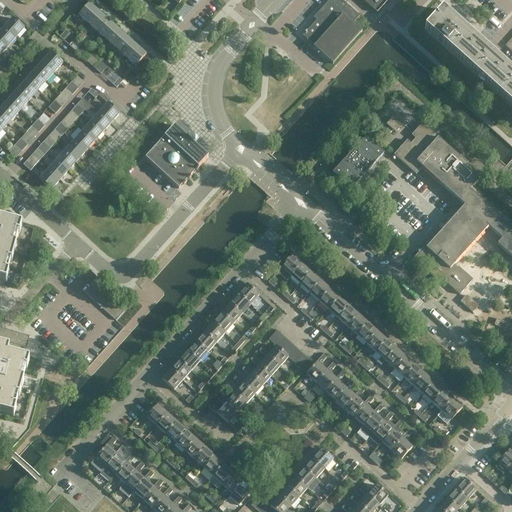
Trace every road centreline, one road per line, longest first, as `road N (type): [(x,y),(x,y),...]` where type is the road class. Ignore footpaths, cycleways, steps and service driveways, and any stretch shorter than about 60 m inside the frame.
road 1 (residential): [(299,202),(511,391)]
road 2 (residential): [(241,149),(128,272),(107,270),(78,245)]
road 3 (residential): [(276,0),(215,75),(213,112),(241,149)]
road 4 (residential): [(95,498),(63,468),(147,374)]
road 5 (residential): [(147,374),(241,268)]
road 6 (residential): [(241,268),(298,320),(291,329),(318,354)]
